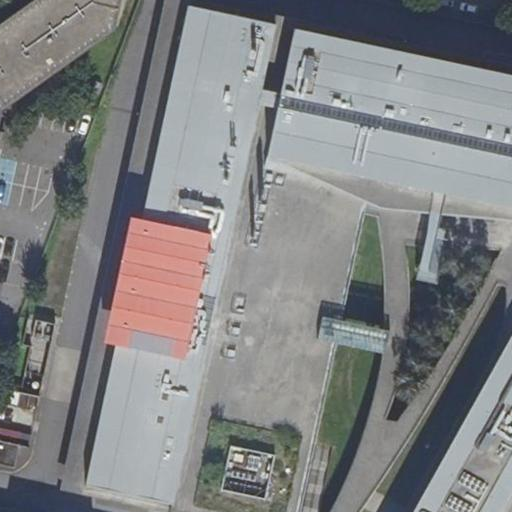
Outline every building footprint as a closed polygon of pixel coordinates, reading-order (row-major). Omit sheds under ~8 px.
[(32,0),(0,24),(0,112),(0,110),(113,31),(118,0),(32,0)] [(331,331),(336,316),(340,302),(338,297),(348,267),(345,263),(362,195),(459,217),(463,204),(511,214),(511,329),(410,511),(511,511),(511,72),(489,71),(486,66),(455,63),(452,59),(422,57),(418,51),(387,49),(384,44),(354,43),(351,37),(321,34),(317,30),(293,30),(169,4),(165,40),(161,42),(158,72),(154,75),(151,105),(147,108),(144,140),(139,143),(136,175),(132,177),(129,207),(125,211),(123,241),(118,244),(116,273),(111,277),(109,308),(103,312),(100,342),(97,345),(94,374),(90,379),(87,410),(83,413),(81,444),(76,446),(72,481),(185,506),(210,511),(296,511),(300,503),(297,498),(308,468),(304,464),(314,435),(310,430),(320,401),(318,397),(327,368),(324,364),(332,340),(334,335),(331,331)] [(387,328),(336,316),(331,331),(334,335),(332,340),(383,351),(387,328)] [(22,433),(19,446),(28,448),(31,436),(22,433)] [(0,440),(0,465),(13,469),(19,446),(0,440)]
